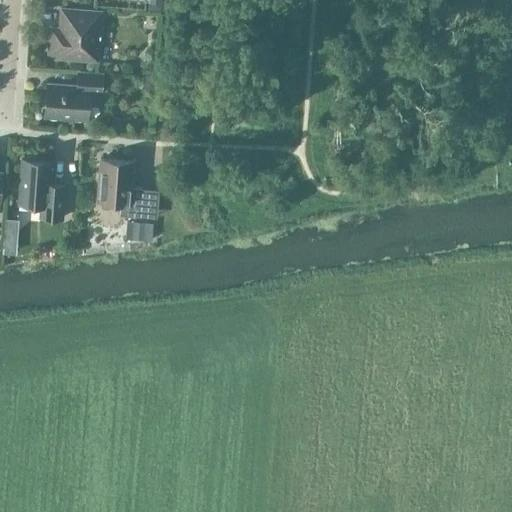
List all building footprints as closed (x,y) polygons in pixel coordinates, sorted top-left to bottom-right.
[(68,11),(67,24),(60,29),(51,28),(49,52),(58,52),(58,57),(97,60),(100,12),(62,9),(62,11),(68,11)] [(44,116),(87,119),(89,91),(101,92),(102,73),(78,71),(77,85),(47,83),(44,116)] [(21,159),(17,204),(40,205),(39,216),(62,218),(65,184),(52,183),(50,178),(51,161),(39,160),(36,157),(29,156),(26,159),(21,159)] [(131,188),(133,161),(100,159),(97,201),(100,202),(103,207),(112,208),(116,203),(120,203),(119,215),(141,217),(143,189),(131,188)] [(17,227),(18,219),(5,218),(5,227),(17,227)] [(81,229),(86,245),(129,234),(125,218),(81,229)] [(146,238),(147,221),(131,221),(130,237),(146,238)]
